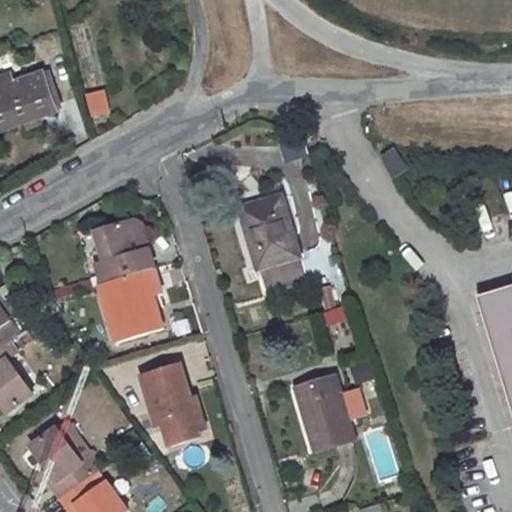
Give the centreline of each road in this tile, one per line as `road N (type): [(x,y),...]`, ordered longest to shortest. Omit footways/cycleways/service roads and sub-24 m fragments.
road 1 (residential): [(152,143),(167,169),(272,511)]
road 2 (unknown): [(263,90),(440,258)]
road 3 (unclassified): [(475,79),(335,39),(279,0)]
road 4 (unclassified): [(263,90),(475,79)]
road 5 (unclassified): [(0,227),(152,143)]
road 6 (unknown): [(511,479),(470,334)]
road 7 (unclassified): [(152,143),(263,90)]
